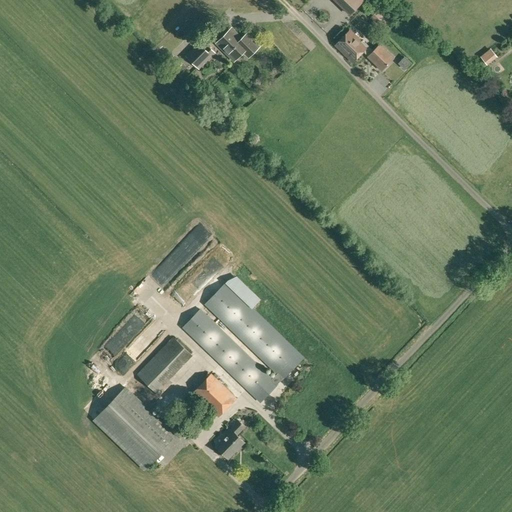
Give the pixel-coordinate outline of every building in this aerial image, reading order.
[(331,0),(348,17),(364,1),(363,0),(331,0)] [(382,10),(376,14),(381,23),(388,19),(382,10)] [(242,38),(232,28),(216,43),(234,61),(243,52),(248,57),(260,46),(247,33),(242,38)] [(357,38),(349,30),(336,44),(352,61),(357,56),(362,51),(382,70),(394,58),(380,44),(373,50),(368,45),(358,36),(357,38)] [(204,47),(203,46),(199,42),(185,56),(199,70),(216,53),(207,44),(204,47)] [(491,63),(502,58),(500,53),(488,59),(491,63)] [(174,71),(181,64),(173,55),(166,62),(174,71)] [(182,294),(166,302),(157,282),(147,287),(159,313),(169,308),(170,312),(187,304),(182,294)] [(283,379),(304,357),(226,282),(205,304),(283,379)] [(260,402),(277,384),(200,309),(183,327),(260,402)] [(159,396),(172,382),(169,379),(193,355),(173,336),(136,374),(159,396)] [(218,417),(237,398),(211,373),(192,392),(208,407),(198,417),(203,422),(213,412),(218,417)] [(145,469),(177,437),(125,387),(94,419),(145,469)] [(238,451),(245,442),(237,434),(244,426),(238,420),(226,433),(228,435),(216,447),(228,458),(236,449),(238,451)]
